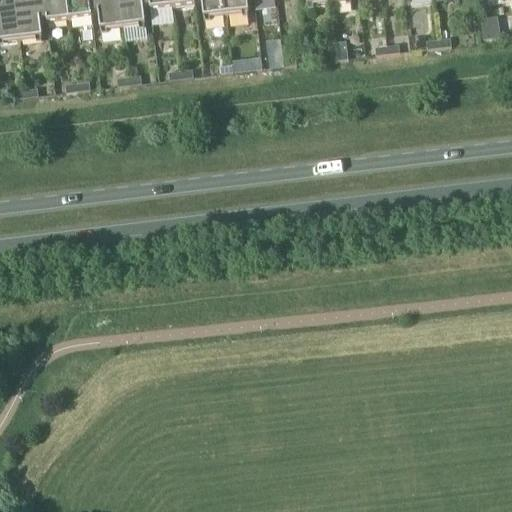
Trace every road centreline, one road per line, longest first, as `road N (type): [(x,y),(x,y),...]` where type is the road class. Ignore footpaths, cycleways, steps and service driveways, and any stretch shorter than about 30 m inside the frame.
road 1 (primary): [(0,249),(511,188)]
road 2 (primary): [(511,150),(0,210)]
